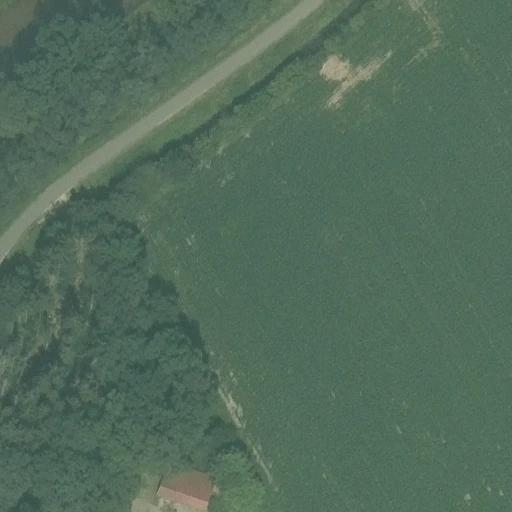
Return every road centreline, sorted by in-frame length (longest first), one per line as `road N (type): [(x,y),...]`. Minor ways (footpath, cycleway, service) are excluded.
road 1 (residential): [(0,245),(87,163),(310,0)]
road 2 (unclassified): [(179,0),(0,141)]
